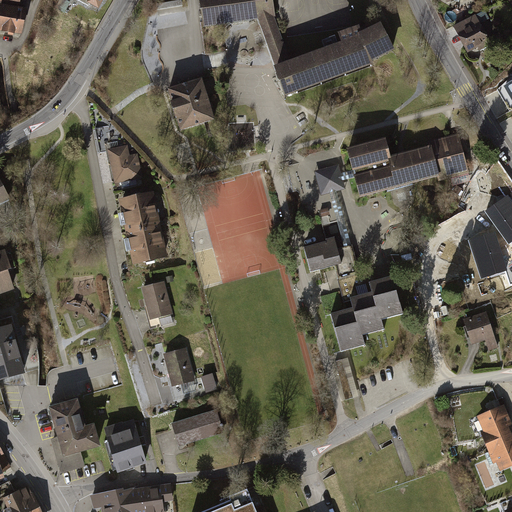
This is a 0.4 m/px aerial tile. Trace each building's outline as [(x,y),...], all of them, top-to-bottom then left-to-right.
[(258,17),(272,15),(273,15),(271,0),(201,0),(205,25),(258,17)] [(0,20),(0,30),(23,34),(27,8),(3,4),(0,20)] [(491,39),(476,14),(456,25),(470,51),(491,39)] [(277,69),(290,64),(272,15),(258,17),(277,69)] [(290,64),(277,69),(286,96),(371,64),(370,61),(392,50),(380,26),(361,36),(357,28),(340,37),(343,45),(290,64)] [(213,117),(202,74),(166,84),(178,126),(213,117)] [(385,142),(348,152),(360,195),(389,188),(390,190),(413,184),(412,181),(439,174),(440,179),(469,172),(458,136),(429,143),(430,148),(390,159),(385,142)] [(127,144),(106,147),(112,181),(140,176),(136,152),(128,153),(127,144)] [(346,189),(339,163),(314,171),(321,196),(330,193),(337,191),(346,189)] [(0,200),(8,196),(0,181),(0,200)] [(152,190),(117,197),(130,261),(165,254),(152,190)] [(337,191),(330,193),(345,247),(351,245),(337,191)] [(511,243),(511,202),(508,197),(488,213),(511,244),(511,243)] [(470,241),(482,278),(506,271),(495,234),(470,241)] [(311,270),(341,263),(335,238),(304,246),(311,270)] [(443,273),(468,265),(461,242),(436,249),(443,273)] [(7,252),(0,254),(0,294),(13,290),(7,270),(12,268),(7,252)] [(402,311),(391,272),(369,279),(371,288),(349,294),(352,303),(329,310),(340,350),(365,344),(361,332),(383,326),(381,317),(402,311)] [(148,317),(173,310),(165,280),(140,286),(148,317)] [(486,310),(463,317),(471,342),(480,339),(483,350),(498,345),(486,310)] [(27,366),(13,317),(0,321),(0,383),(26,377),(23,367),(27,366)] [(186,346),(163,352),(171,385),(194,380),(186,346)] [(358,397),(353,360),(335,363),(341,399),(358,397)] [(204,371),(205,387),(217,386),(216,370),(204,371)] [(85,428),(76,400),(47,409),(63,460),(100,448),(93,426),(85,428)] [(511,464),(511,423),(503,402),(475,414),(499,470),(511,464)] [(215,411),(172,425),(179,447),(223,433),(215,411)] [(121,422),(104,426),(116,472),(144,464),(133,424),(122,427),(121,422)] [(43,511),(30,484),(17,489),(12,480),(0,485),(0,500),(4,499),(10,511),(43,511)] [(172,501),(170,484),(93,495),(95,507),(101,506),(102,511),(163,511),(162,504),(172,501)] [(232,507),(229,499),(197,511),(256,511),(251,499),(232,507)]
